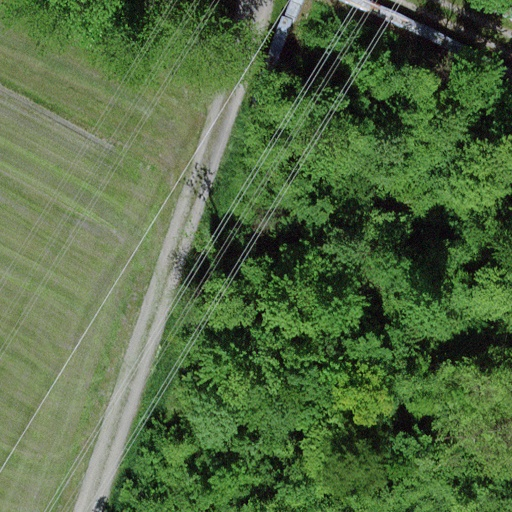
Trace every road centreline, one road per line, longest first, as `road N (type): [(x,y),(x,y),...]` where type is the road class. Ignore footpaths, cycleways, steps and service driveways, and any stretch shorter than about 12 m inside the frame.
road 1 (track): [(87,511),(259,0)]
road 2 (track): [(381,0),(511,59)]
